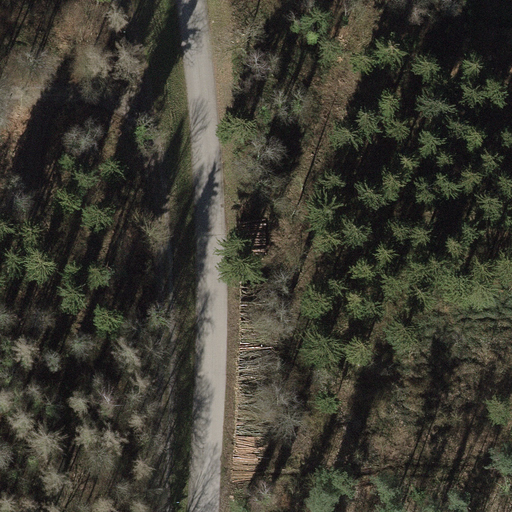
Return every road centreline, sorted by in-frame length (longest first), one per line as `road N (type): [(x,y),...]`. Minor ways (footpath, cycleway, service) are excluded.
road 1 (track): [(164,511),(166,283),(150,96),(125,0)]
road 2 (unclassified): [(187,0),(202,119),(209,408),(203,511)]
